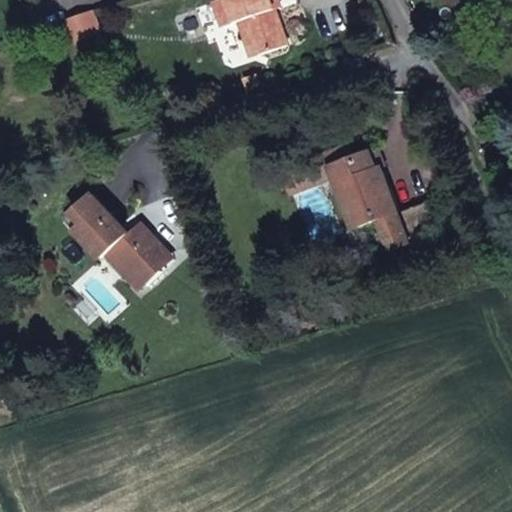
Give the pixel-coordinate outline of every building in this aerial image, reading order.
[(277,0),(225,0),(219,2),(228,28),(242,23),(249,20),(262,56),(266,54),(291,46),(275,1),(277,0)] [(95,12),(67,22),(74,43),(103,33),(95,12)] [(262,56),(249,20),(242,23),(255,58),(262,56)] [(265,88),(261,74),(245,79),(250,93),(265,88)] [(379,171),(372,151),(354,158),(350,146),(331,153),(340,176),(362,229),(381,221),(392,252),(441,234),(429,203),(401,214),(384,169),(379,171)] [(386,168),(379,149),(372,151),(379,171),(384,169),(386,168)] [(340,176),(331,153),(283,172),(292,195),(335,178),(340,176)] [(362,229),(340,176),(335,178),(357,231),(362,229)] [(116,230),(70,197),(55,217),(67,226),(61,234),(93,258),(101,247),(141,276),(154,257),(143,250),(153,236),(126,216),(116,230)] [(476,231),(466,204),(453,209),(464,235),(476,231)] [(67,226),(55,217),(49,226),(61,234),(67,226)] [(495,251),(503,248),(492,222),(483,226),(494,252),(495,251)] [(164,243),(153,236),(143,250),(154,257),(164,243)] [(141,276),(101,247),(93,258),(133,287),(141,276)] [(502,265),(510,261),(503,248),(495,251),(502,265)] [(442,295),(471,285),(470,280),(440,290),(442,295)]
